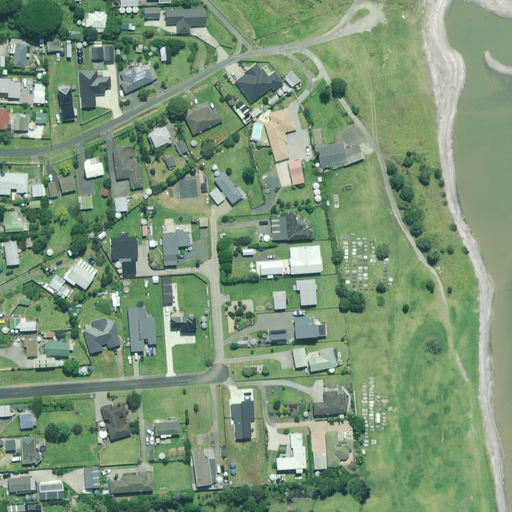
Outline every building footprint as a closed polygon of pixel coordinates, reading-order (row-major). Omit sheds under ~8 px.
[(146,18),(161,18),(161,8),(145,8),(146,18)] [(191,26),(207,25),(206,9),(167,10),(167,24),(178,24),(178,33),(191,32),(191,26)] [(107,28),(108,13),(89,12),(88,27),(107,28)] [(48,42),(49,51),(61,50),(61,41),(48,42)] [(26,68),(28,45),(16,44),(14,66),(26,68)] [(104,47),(104,46),(92,46),(93,60),(105,59),(105,61),(115,61),(114,49),(113,49),(113,46),(104,47)] [(162,62),(172,61),(171,47),(160,48),(162,62)] [(81,66),(83,65),(83,67),(92,63),(88,52),(79,56),(80,59),(79,60),(81,66)] [(116,63),(104,63),(105,77),(117,76),(116,63)] [(264,68),(262,70),(258,64),(236,81),(252,103),(272,88),(274,90),(284,83),(276,72),(270,76),(264,68)] [(149,68),(137,73),(134,67),(121,73),(125,81),(121,82),(126,93),(158,79),(156,74),(152,76),(149,68)] [(294,88),(302,80),(293,71),(285,79),(294,88)] [(225,80),(222,76),(213,83),(216,87),(225,80)] [(11,82),(11,79),(0,78),(0,86),(1,87),(0,92),(9,92),(9,97),(20,98),(21,82),(11,82)] [(45,103),(46,85),(35,84),(34,103),(45,103)] [(73,102),(74,102),(71,84),(58,86),(62,103),(60,103),(63,120),(76,118),(73,102)] [(106,84),(87,92),(92,105),(111,97),(106,84)] [(278,95),(278,96),(279,96),(280,97),(281,96),(282,96),(283,95),(283,94),(283,93),(283,92),(284,92),(285,92),(286,92),(287,92),(287,91),(288,90),(288,89),(288,88),(288,87),(287,86),(286,86),(286,85),(285,85),(284,85),(283,86),(282,86),(282,87),(282,88),(281,88),(281,89),(282,90),(281,90),(280,90),(279,90),(278,90),(278,91),(277,91),(277,92),(277,93),(277,94),(277,95),(278,95)] [(222,86),(218,89),(224,97),(228,94),(222,86)] [(229,101),(227,97),(225,99),(230,106),(234,104),(231,99),(229,101)] [(215,111),(212,112),(209,106),(186,117),(194,135),(223,121),(219,112),(218,109),(215,111)] [(4,112),(4,109),(0,108),(0,129),(8,129),(9,112),(4,112)] [(295,121),(293,121),(289,109),(270,114),(272,121),(265,123),(276,162),(291,158),(287,142),(288,142),(286,133),(297,130),(295,121)] [(47,123),(47,113),(36,113),(36,123),(47,123)] [(29,131),(30,118),(16,117),(15,130),(29,131)] [(156,147),(173,140),(167,126),(150,133),(156,147)] [(181,155),(189,151),(183,139),(176,143),(181,155)] [(360,144),(346,149),(343,141),(317,149),(322,168),(334,165),(335,168),(365,159),(360,144)] [(130,153),(125,153),(124,147),(114,148),(117,179),(130,178),(131,189),(144,188),(142,163),(137,163),(136,160),(131,160),(130,153)] [(170,169),(177,165),(173,156),(165,159),(170,169)] [(84,164),(87,178),(104,174),(101,160),(84,164)] [(293,185),(305,183),(302,161),(290,162),(293,185)] [(217,178),(220,176),(221,176),(221,175),(221,174),(221,173),(220,172),(219,171),(218,171),(217,171),(217,170),(218,170),(218,169),(218,168),(218,167),(217,166),(216,165),(215,165),(214,165),(213,166),(212,166),(212,167),(212,168),(212,169),(212,170),(213,171),(214,171),(214,172),(213,173),(213,174),(213,175),(213,176),(214,176),(214,177),(215,178),(216,178),(217,178)] [(235,204),(245,196),(225,172),(215,180),(235,204)] [(0,173),(0,195),(10,195),(10,189),(16,189),(16,194),(25,194),(25,193),(27,193),(28,174),(0,173)] [(72,175),(58,178),(61,193),(76,190),(72,175)] [(55,182),(47,183),(50,198),(58,196),(55,182)] [(319,195),(320,195),(320,194),(320,193),(321,193),(320,192),(320,191),(320,190),(319,190),(318,189),(319,189),(319,188),(320,187),(320,186),(319,185),(319,184),(318,184),(318,183),(317,183),(316,183),(315,183),(314,183),(314,184),(313,184),(313,185),(313,186),(313,187),(313,188),(314,189),(315,189),(315,190),(314,190),(314,191),(314,192),(313,192),(314,193),(314,194),(314,195),(315,195),(316,196),(315,196),(315,197),(315,198),(315,199),(315,200),(315,201),(316,201),(316,202),(317,202),(318,202),(319,202),(320,202),(321,201),(321,200),(322,200),(322,199),(322,198),(321,198),(321,197),(320,196),(319,196),(319,195)] [(43,184),(31,185),(32,197),(44,196),(43,184)] [(220,204),(227,199),(217,188),(211,194),(220,204)] [(91,196),(78,197),(79,210),(93,208),(91,196)] [(114,198),(115,212),(127,211),(126,197),(114,198)] [(29,202),(30,209),(44,208),(44,200),(29,202)] [(18,212),(3,213),(3,227),(4,227),(5,233),(22,232),(22,221),(18,221),(18,212)] [(290,239),(290,240),(316,238),(315,231),(314,231),(310,228),(306,228),(309,225),(303,220),(300,223),(300,219),(299,219),(298,215),(295,213),(295,212),(288,212),(288,217),(274,218),(275,240),(290,239)] [(180,247),(193,245),(191,230),(162,234),(167,266),(180,264),(178,254),(181,254),(180,247)] [(139,237),(130,238),(130,235),(123,235),(123,239),(123,241),(114,241),(115,260),(125,259),(125,262),(126,275),(138,275),(137,261),(132,261),(132,259),(140,258),(139,237)] [(32,239),(24,240),(25,248),(33,247),(32,239)] [(4,243),(7,266),(19,265),(17,241),(4,243)] [(294,274),(325,272),(323,245),(292,248),(294,274)] [(88,290),(100,270),(82,259),(76,269),(75,268),(68,277),(88,290)] [(264,275),(285,273),(284,261),(263,263),(264,275)] [(60,291),(67,281),(58,275),(51,285),(60,291)] [(299,290),(300,306),(316,305),(314,279),(295,281),(296,290),(299,290)] [(69,297),(72,291),(68,288),(64,294),(69,297)] [(31,305),(32,297),(22,295),(20,303),(31,305)] [(276,309),(288,309),(287,296),(275,297),(276,309)] [(127,308),(130,353),(143,352),(142,339),(145,339),(145,342),(148,341),(148,344),(156,344),(154,319),(147,319),(146,307),(139,308),(139,307),(127,308)] [(327,324),(317,325),(316,316),(297,318),(298,338),(328,337),(327,324)] [(38,322),(22,323),(22,318),(11,318),(12,329),(22,329),(22,332),(38,331),(38,322)] [(28,357),(40,356),(39,340),(27,341),(28,357)] [(74,350),(75,344),(49,342),(48,354),(71,356),(72,350),(74,350)] [(298,368),(309,366),(307,348),(295,350),(298,368)] [(313,372),(339,367),(335,348),(322,350),(323,356),(311,359),(313,372)] [(345,396),(340,396),(340,390),(326,391),(326,401),(316,402),(316,415),(350,413),(349,402),(345,403),(345,396)] [(125,404),(114,407),(113,403),(103,406),(106,420),(111,418),(112,423),(109,424),(113,439),(134,433),(130,422),(123,424),(121,416),(128,414),(125,404)] [(1,416),(12,415),(12,405),(0,406),(1,416)] [(38,413),(22,414),(23,428),(35,426),(35,424),(39,424),(38,413)] [(181,421),(157,423),(157,435),(182,433),(181,421)] [(354,440),(341,440),(340,431),(329,431),(330,467),(342,466),(342,459),(349,459),(351,458),(351,456),(351,450),(354,450),(354,440)] [(307,446),(305,446),(304,433),(292,433),(293,447),(295,447),(296,456),(279,458),(279,469),(298,468),(298,472),(305,472),(305,467),(309,467),(307,446)] [(24,448),(25,463),(34,463),(36,461),(39,464),(44,457),(37,451),(36,437),(7,440),(8,450),(24,448)] [(212,458),(207,458),(206,448),(195,450),(199,486),(215,484),(212,458)] [(328,457),(322,457),(322,450),(315,451),(316,469),(329,468),(328,457)] [(88,488),(101,487),(100,467),(86,468),(88,488)] [(154,480),(150,480),(149,472),(139,472),(140,475),(123,476),(123,480),(112,481),(113,493),(155,490),(154,480)] [(36,477),(33,478),(32,476),(10,478),(12,492),(37,489),(36,477)] [(42,498),(57,497),(57,487),(42,488),(42,498)]
